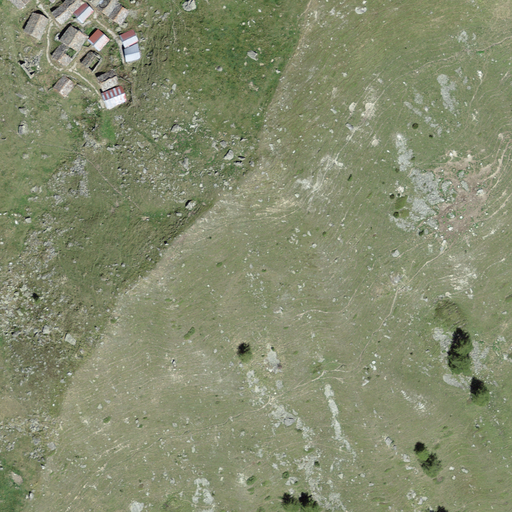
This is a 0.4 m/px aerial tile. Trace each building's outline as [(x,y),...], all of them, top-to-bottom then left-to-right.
[(80,0),(67,0),(63,5),(73,14),(83,3),(80,0)] [(103,0),(98,8),(110,16),(119,3),(121,1),(119,0),(103,0)] [(83,3),(73,14),(83,24),(94,13),(83,3)] [(119,3),(110,16),(121,24),(131,11),(119,3)] [(62,24),(73,14),(63,5),(53,15),(62,24)] [(47,20),(34,14),(26,31),(39,37),(47,20)] [(87,35),(70,26),(61,43),(78,52),(87,35)] [(109,41),(98,31),(89,42),(100,51),(109,41)] [(131,32),(118,36),(123,50),(136,46),(131,32)] [(78,52),(61,43),(53,57),(69,67),(78,52)] [(136,46),(123,50),(127,63),(140,58),(136,46)] [(112,70),(95,78),(102,93),(119,86),(112,70)] [(77,83),(64,75),(55,89),(68,98),(77,83)] [(119,86),(102,93),(108,109),(126,102),(119,86)]
